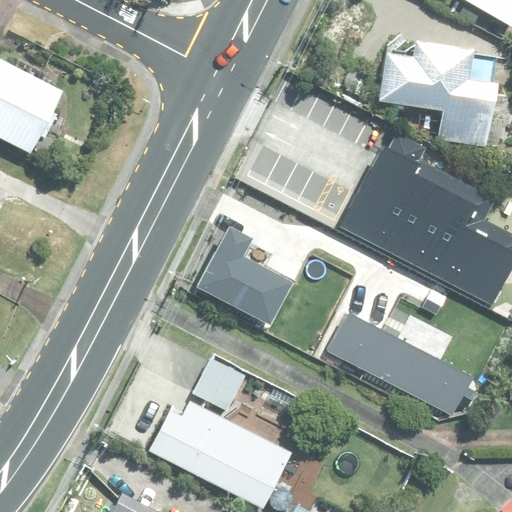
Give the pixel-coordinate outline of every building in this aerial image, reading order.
[(511,0),(460,0),(459,2),(511,32),(511,0)] [(388,62),(381,108),(445,118),(441,144),(488,152),(499,83),(472,78),(475,58),(417,49),(415,66),(388,62)] [(0,143),(32,160),(63,98),(0,65),(0,143)] [(368,215),(383,222),(374,241),(428,268),(437,250),(440,252),(462,207),(449,199),(464,169),(419,147),(411,165),(405,162),(399,175),(390,171),(387,177),(383,175),(368,205),(372,207),(368,215)] [(254,161),(242,183),(282,204),(294,182),(254,161)] [(250,258),(286,276),(305,237),(270,220),(250,258)] [(395,337),(407,313),(347,282),(343,289),(337,286),(330,299),(334,302),(306,355),(350,378),(364,351),(384,362),(396,338),(395,337)] [(489,297),(483,307),(497,314),(502,304),(489,297)] [(212,363),(193,397),(227,415),(245,381),(212,363)] [(190,406),(169,447),(190,458),(183,472),(260,511),(265,511),(293,458),(190,406)] [(145,511),(129,503),(123,511),(145,511)] [(511,511),(511,503),(502,511),(511,511)]
